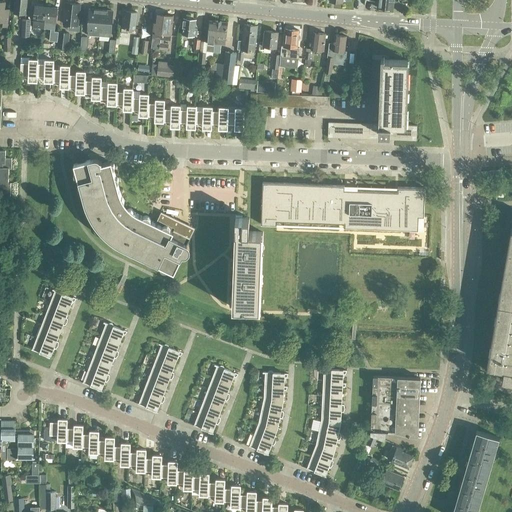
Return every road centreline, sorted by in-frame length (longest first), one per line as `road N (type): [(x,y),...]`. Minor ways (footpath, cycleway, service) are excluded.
road 1 (residential): [(461,162),(186,152),(104,137),(24,135)]
road 2 (residential): [(362,511),(81,403),(15,394)]
road 3 (primary): [(152,0),(457,25)]
road 4 (residential): [(15,394),(24,135)]
road 5 (unclassified): [(449,395),(460,328),(461,162)]
road 6 (unclassified): [(406,511),(449,395)]
